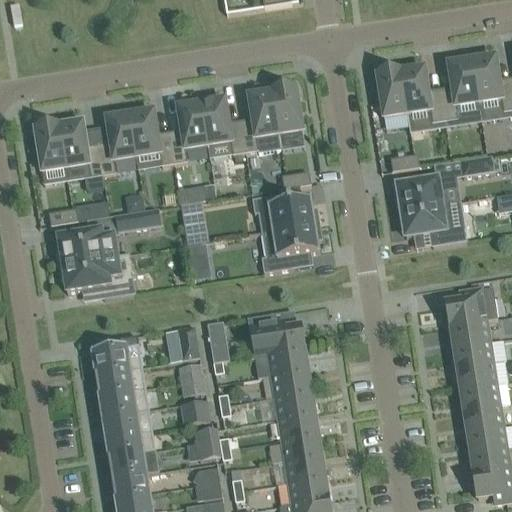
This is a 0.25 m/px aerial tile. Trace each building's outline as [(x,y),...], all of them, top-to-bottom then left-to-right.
[(261,0),(264,13),(299,7),(299,6),(292,7),(290,0),(261,0)] [(511,86),(500,89),(496,61),(472,65),(479,107),(502,104),(504,116),(511,114),(511,86)] [(445,125),(458,123),(456,111),(479,107),(472,65),(449,69),(453,96),(441,98),(445,125)] [(429,100),(425,72),(401,76),(408,118),(431,115),(433,127),(445,125),(441,98),(429,100)] [(385,122),(408,118),(401,76),(378,80),(385,122)] [(279,139),(303,136),(296,93),(273,97),(279,139)] [(279,139),(273,97),(249,101),(253,123),(254,128),(242,130),(246,157),(258,155),(259,157),(282,153),(279,139)] [(229,132),(225,105),(202,109),(208,151),(231,147),(233,159),(235,159),(241,158),(246,157),(242,130),(229,132)] [(175,168),(187,167),(185,154),(208,151),(202,109),(178,112),(183,140),(170,142),(175,168)] [(158,144),(154,116),(130,120),(137,162),(160,158),(162,170),(175,168),(170,142),(158,144)] [(104,180),(116,178),(114,165),(137,162),(130,120),(107,124),(111,151),(99,153),(104,180)] [(87,155),(83,128),(59,131),(65,173),(89,169),(91,182),(104,180),(99,153),(87,155)] [(43,177),(65,173),(59,131),(36,135),(43,177)] [(393,176),(420,172),(418,159),(391,163),(393,176)] [(495,176),(492,161),(461,166),(463,181),(495,176)] [(285,193),(311,189),(309,177),(283,181),(285,193)] [(402,216),(449,208),(447,193),(459,191),(457,178),(436,182),(436,184),(398,190),(399,197),(395,198),(397,211),(401,210),(402,216)] [(200,190),(180,193),(194,282),(215,279),(200,190)] [(259,218),(262,238),(319,229),(317,214),(313,214),(311,203),(284,207),(283,199),(252,204),(255,218),(259,218)] [(433,251),(467,246),(465,230),(453,232),(449,208),(402,216),(403,221),(399,222),(401,235),(405,234),(406,241),(431,237),(433,251)] [(51,231),(78,227),(76,214),(49,218),(51,231)] [(161,231),(158,214),(116,221),(119,237),(161,231)] [(319,229),(262,238),(266,262),(262,263),(264,278),(293,273),(291,260),(319,256),(317,244),(321,243),(319,229)] [(58,270),(117,261),(114,241),(103,242),(102,235),(58,242),(60,253),(56,256),(58,270)] [(104,303),(136,298),(132,278),(121,280),(117,261),(58,270),(61,284),(65,286),(67,297),(102,291),(104,303)] [(451,331),(486,325),(481,294),(461,298),(463,306),(447,309),(451,331)] [(286,334),(284,325),(264,329),(269,360),(305,354),(301,332),(286,334)] [(454,352),(490,346),(486,325),(451,331),(454,352)] [(200,362),(195,331),(178,334),(183,365),(200,362)] [(214,368),(223,367),(229,366),(224,340),(210,342),(214,368)] [(457,373),(493,368),(490,346),(454,352),(457,373)] [(95,378),(142,371),(139,349),(92,357),(95,378)] [(272,381),(308,375),(305,354),(269,360),(272,381)] [(183,400),(206,397),(202,367),(179,370),(183,400)] [(224,378),(223,367),(214,368),(215,379),(224,378)] [(461,395),(496,389),(493,368),(457,373),(461,395)] [(99,399),(146,392),(142,371),(95,378),(99,399)] [(276,402),(311,397),(308,375),(272,381),(276,402)] [(464,416),(500,411),(496,389),(461,395),(464,416)] [(102,420),(149,412),(146,392),(99,399),(102,420)] [(279,424),(315,418),(311,397),(276,402),(279,424)] [(221,411),(230,410),(228,399),(219,401),(221,411)] [(207,402),(180,409),(186,430),(212,423),(207,402)] [(222,422),(231,420),(230,410),(221,411),(222,422)] [(468,437),(503,432),(500,411),(464,416),(468,437)] [(105,441),(152,433),(149,412),(102,420),(105,441)] [(283,445),(318,439),(315,418),(279,424),(283,445)] [(471,459),(506,453),(503,432),(468,437),(471,459)] [(143,456),(144,457),(156,455),(152,433),(105,441),(109,461),(143,456)] [(273,468),(286,466),(322,461),(318,439),(283,445),(283,447),(270,449),(273,468)] [(221,455),(230,453),(229,443),(220,444),(221,455)] [(223,465),(232,464),(230,453),(221,455),(223,465)] [(474,480),(510,475),(506,453),(471,459),(474,480)] [(109,461),(112,482),(147,477),(159,475),(156,455),(144,457),(143,456),(109,461)] [(289,488),(325,482),(322,461),(286,466),(289,488)] [(199,476),(201,488),(219,486),(217,473),(199,476)] [(511,505),(511,487),(510,475),(474,480),(478,503),(493,500),(495,509),(511,505)] [(115,503),(150,498),(147,477),(112,482),(115,503)] [(293,509),(328,503),(325,482),(289,488),(293,509)] [(234,496),(243,495),(241,484),(232,486),(234,496)] [(201,506),(222,503),(219,486),(201,488),(199,489),(201,506)] [(236,507),(245,505),(243,495),(234,496),(236,507)] [(115,503),(116,511),(152,511),(150,498),(115,503)] [(293,511),(329,511),(328,503),(293,509),(293,511)]
